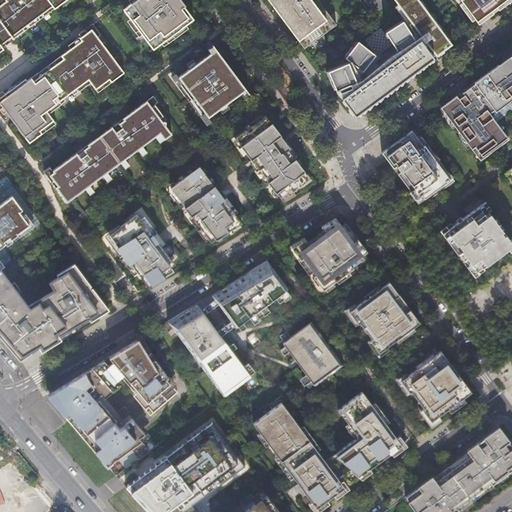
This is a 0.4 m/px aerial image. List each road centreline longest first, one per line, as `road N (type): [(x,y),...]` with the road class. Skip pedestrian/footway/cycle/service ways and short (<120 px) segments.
road 1 (residential): [(0,397),(328,202)]
road 2 (residential): [(382,238),(501,401)]
road 3 (residential): [(351,511),(501,401)]
road 4 (residential): [(511,29),(374,131)]
road 5 (residential): [(328,116),(241,0)]
road 6 (tertiary): [(0,403),(94,511)]
